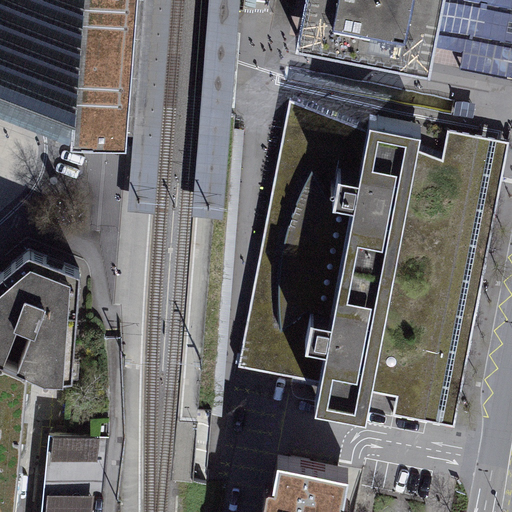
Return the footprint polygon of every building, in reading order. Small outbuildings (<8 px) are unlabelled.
[(0,0),(0,85),(73,114),(71,139),(130,144),(133,122),(134,111),(135,98),(136,75),(137,64),(138,51),(141,0),(0,0)] [(142,0),(138,47),(138,51),(137,64),(136,75),(135,98),(134,111),(133,122),(130,144),(127,208),(152,211),(153,198),(158,161),(164,76),(169,21),(170,0),(142,0)] [(209,0),(201,106),(193,213),(214,215),(223,216),(231,108),(239,0),(209,0)] [(302,0),(295,36),(430,62),(433,46),(494,57),(505,0),(302,0)] [(490,133),(291,95),(239,365),(368,390),(438,404),(490,133)] [(80,269),(30,250),(0,274),(0,352),(26,363),(44,371),(73,372),(80,269)] [(26,363),(0,352),(0,497),(13,502),(26,363)] [(49,423),(41,511),(101,511),(110,434),(49,423)] [(342,511),(356,446),(283,432),(266,511),(342,511)] [(0,511),(11,511),(13,502),(0,497),(0,511)]
